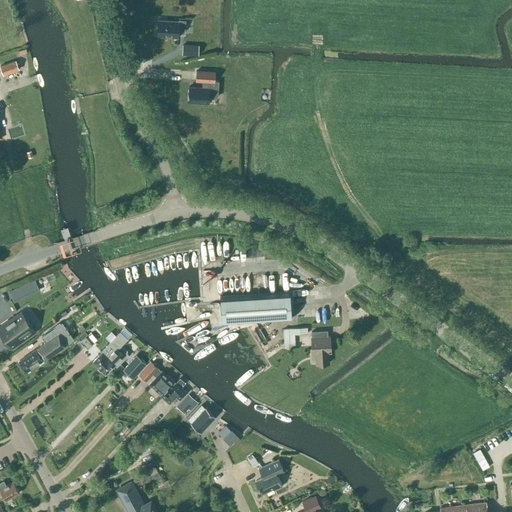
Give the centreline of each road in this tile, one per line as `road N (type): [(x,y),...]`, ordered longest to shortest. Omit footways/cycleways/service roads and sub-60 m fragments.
road 1 (unclassified): [(177,215),(264,214),(298,229),(511,382)]
road 2 (unclassified): [(177,215),(166,166),(128,113),(96,0)]
road 3 (unclassified): [(0,271),(177,215)]
